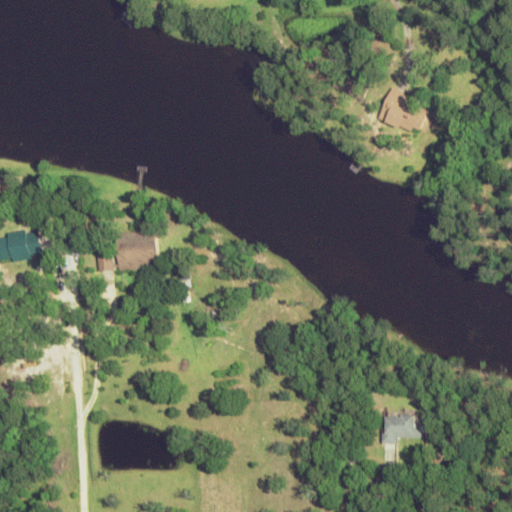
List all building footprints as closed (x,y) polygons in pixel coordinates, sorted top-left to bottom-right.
[(420,134),(431,105),(392,90),(380,118),(420,134)] [(0,261),(44,254),(40,229),(0,234),(0,261)] [(159,230),(118,231),(119,268),(160,267),(159,230)] [(99,270),(116,270),(116,253),(99,253),(99,270)] [(419,414),(385,413),(384,444),(397,444),(398,437),(426,438),(427,423),(419,423),(419,414)] [(459,466),(459,452),(448,452),(448,466),(459,466)]
